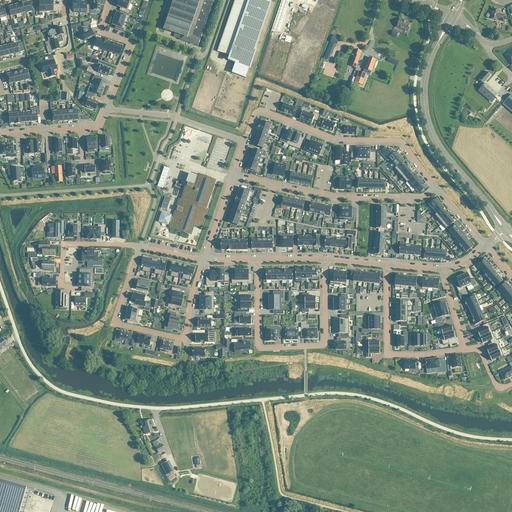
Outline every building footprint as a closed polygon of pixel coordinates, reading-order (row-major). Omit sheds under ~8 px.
[(79,12),(78,0),(77,0),(76,0),(72,0),(72,7),(69,7),(69,14),(73,14),(73,13),(79,12)] [(85,0),(78,0),(79,12),(85,12),(85,13),(89,13),(89,6),(86,7),(85,0)] [(93,6),(90,6),(90,13),(96,13),(96,10),(100,10),(99,0),(92,0),(93,5),(93,6)] [(117,1),(115,5),(116,5),(116,6),(121,8),(120,11),(122,11),(126,13),(129,4),(118,0),(118,1),(117,1)] [(198,46),(213,0),(168,0),(159,27),(163,29),(163,30),(175,33),(174,36),(179,38),(179,39),(198,46)] [(268,0),(234,0),(217,51),(229,56),(228,60),(235,63),(232,73),(245,77),(271,1),(268,0)] [(288,0),(288,4),(301,8),(303,0),(288,0)] [(46,11),(46,1),(39,1),(39,7),(36,7),(36,15),(42,15),(42,13),(46,13),(46,11)] [(46,1),(46,11),(52,11),(52,13),(56,12),(56,11),(58,11),(61,11),(61,8),(62,3),(61,3),(58,3),(59,4),(52,5),(52,1),(46,1)] [(30,2),(24,3),(26,12),(26,13),(32,11),(33,13),(35,13),(34,7),(31,8),(30,2)] [(0,6),(0,18),(6,17),(7,19),(9,19),(8,13),(5,14),(3,5),(0,6)] [(16,14),(13,5),(7,6),(10,16),(16,14)] [(268,43),(274,45),(287,7),(280,5),(268,43)] [(492,8),(491,14),(488,13),(487,14),(486,16),(487,17),(490,18),(489,18),(497,21),(497,20),(504,21),(506,15),(499,13),(500,10),(492,8)] [(114,18),(123,22),(125,18),(127,19),(129,14),(126,13),(122,11),(121,14),(116,12),(114,18)] [(122,25),(123,22),(114,18),(112,24),(117,26),(116,29),(123,31),(124,26),(122,25)] [(409,28),(408,28),(410,23),(406,22),(406,21),(403,20),(400,19),(397,26),(408,31),(409,28)] [(86,29),(86,26),(76,28),(79,35),(80,34),(83,40),(87,38),(88,39),(91,37),(91,36),(93,35),(92,33),(93,33),(91,29),(90,30),(90,29),(87,30),(86,29)] [(60,27),(54,29),(56,34),(57,39),(50,41),(52,50),(53,50),(59,48),(57,42),(63,41),(61,35),(62,34),(63,34),(61,27),(60,27)] [(48,37),(49,37),(48,38),(49,41),(45,42),(48,54),(53,52),(52,50),(50,41),(57,39),(56,34),(54,29),(47,31),(48,35),(47,35),(48,37)] [(330,42),(324,58),(328,60),(331,54),(332,55),(336,44),(337,45),(340,37),(333,35),(330,42)] [(104,50),(107,41),(102,39),(101,39),(98,48),(104,50)] [(17,43),(12,45),(14,53),(14,54),(20,53),(20,52),(24,51),(22,42),(17,43)] [(109,51),(114,53),(117,45),(115,44),(115,43),(112,42),(109,51)] [(117,45),(114,53),(119,55),(122,46),(117,45)] [(354,55),(351,62),(349,66),(356,68),(362,51),(356,49),(354,53),(354,52),(353,54),(354,55)] [(363,52),(358,63),(362,65),(367,54),(363,52)] [(375,60),(369,57),(365,69),(371,71),(375,60)] [(56,69),(53,59),(40,63),(43,73),(46,72),(48,77),(55,75),(53,70),(56,69)] [(110,71),(110,68),(100,64),(97,72),(107,76),(108,74),(109,74),(111,71),(110,71)] [(366,74),(358,71),(354,82),(362,85),(366,74)] [(486,71),(479,79),(481,81),(480,83),(483,86),(479,90),(489,99),(492,101),(495,97),(497,95),(483,83),(490,75),(490,76),(491,75),(486,71)] [(94,81),(93,84),(103,89),(106,83),(99,80),(100,77),(94,75),(92,80),(94,81)] [(103,89),(93,84),(91,88),(89,87),(86,93),(93,96),(94,92),(101,95),(101,94),(102,94),(104,90),(103,90),(103,89)] [(95,109),(98,102),(90,99),(92,96),(86,94),(85,97),(88,98),(85,105),(87,106),(86,107),(90,109),(90,107),(95,109)] [(294,110),(299,112),(300,108),(295,106),(295,107),(284,103),(281,110),(285,111),(284,112),(287,113),(287,112),(292,114),(294,110)] [(33,108),(30,108),(30,111),(31,121),(37,121),(36,115),(39,115),(39,106),(35,107),(35,108),(33,108)] [(299,119),(300,119),(311,123),(311,124),(313,119),(316,120),(319,114),(313,112),(312,115),(303,111),(299,119)] [(321,127),(332,131),(336,123),(324,119),(321,127)] [(259,125),(270,129),(272,124),(271,124),(271,123),(268,121),(268,122),(262,120),(260,125),(259,125)] [(341,124),(340,132),(344,132),(344,134),(356,135),(357,127),(345,126),(345,124),(341,124)] [(270,129),(259,125),(258,130),(268,134),(269,129),(270,129)] [(266,138),(268,134),(258,130),(258,131),(257,135),(266,138)] [(289,145),(294,132),(288,130),(286,136),(282,134),(280,141),(289,145)] [(300,135),(294,132),(289,145),(299,149),(303,140),(299,139),(300,135)] [(264,143),(266,138),(257,135),(255,140),(264,143)] [(87,137),(87,145),(88,152),(94,152),(94,149),(98,149),(97,140),(95,141),(95,136),(87,137)] [(102,144),(99,145),(100,151),(103,151),(103,148),(110,147),(110,144),(111,144),(111,139),(110,139),(109,137),(102,137),(102,144)] [(55,144),(55,149),(56,149),(56,153),(62,152),(62,154),(65,154),(65,145),(62,145),(61,145),(61,139),(55,140),(55,144)] [(76,139),(68,139),(69,145),(66,145),(67,154),(73,154),(72,149),(77,149),(76,139)] [(263,149),(264,143),(255,140),(253,145),(263,149)] [(303,150),(312,153),(317,143),(310,140),(309,144),(306,142),(303,150)] [(28,154),(34,154),(33,141),(27,142),(27,146),(23,146),(24,156),(28,156),(28,154)] [(33,141),(34,154),(41,153),(41,152),(43,152),(43,145),(40,145),(40,141),(33,141)] [(0,154),(1,155),(5,155),(5,154),(11,153),(11,157),(17,157),(16,145),(12,145),(12,143),(0,144),(0,154)] [(317,143),(312,153),(322,157),(325,150),(321,148),(323,145),(317,143)] [(363,159),(363,148),(361,148),(361,147),(357,147),(357,148),(356,148),(356,152),(351,152),(351,160),(358,161),(358,159),(363,159)] [(365,148),(363,148),(363,159),(367,159),(367,161),(375,161),(375,152),(369,152),(369,148),(368,148),(368,147),(365,147),(365,148)] [(379,152),(386,160),(394,153),(390,148),(388,150),(385,147),(379,152)] [(347,165),(348,153),(344,153),(344,148),(335,148),(335,161),(341,161),(341,165),(347,165)] [(251,154),(261,157),(262,154),(265,155),(266,151),(263,150),(262,152),(253,149),(251,154)] [(390,160),(392,162),(400,156),(396,151),(394,153),(386,160),(388,161),(390,160)] [(250,159),(259,162),(261,157),(251,154),(250,159)] [(400,156),(392,162),(396,167),(394,168),(395,169),(402,162),(404,161),(400,156)] [(108,161),(103,162),(103,164),(101,164),(101,172),(109,172),(109,168),(111,168),(110,164),(114,164),(114,158),(108,158),(108,161)] [(248,164),(257,167),(259,162),(250,159),(248,164)] [(75,176),(75,172),(76,172),(76,169),(75,169),(74,165),(71,165),(70,161),(64,161),(64,169),(65,169),(67,169),(68,177),(75,176)] [(278,175),(280,165),(275,164),(275,162),(273,161),(271,167),(274,168),(273,174),(278,175)] [(402,162),(395,169),(399,173),(406,167),(403,163),(402,162)] [(248,164),(246,169),(247,169),(247,170),(250,171),(250,170),(251,170),(250,174),(256,176),(257,172),(256,172),(257,167),(248,164)] [(286,166),(280,165),(278,175),(284,177),(285,170),(288,171),(289,165),(287,164),(286,166)] [(90,173),(90,176),(96,176),(95,165),(84,166),(85,171),(80,171),(81,177),(85,177),(85,174),(90,173)] [(38,178),(44,178),(44,169),(40,169),(39,166),(33,166),(33,170),(32,170),(33,177),(38,177),(38,178)] [(61,166),(52,167),(52,173),(55,173),(56,182),(62,181),(61,166)] [(164,166),(157,186),(163,188),(170,168),(164,166)] [(12,175),(10,175),(11,175),(11,179),(13,179),(13,181),(17,180),(21,180),(21,181),(21,176),(24,176),(24,177),(23,168),(23,169),(20,169),(20,167),(20,168),(12,168),(12,175)] [(406,167),(399,173),(402,177),(410,171),(406,167)] [(410,171),(402,177),(400,179),(402,181),(404,179),(406,182),(414,175),(410,171)] [(205,208),(215,180),(199,175),(198,177),(191,174),(188,182),(190,183),(189,186),(187,185),(182,200),(180,199),(177,207),(179,208),(178,210),(176,210),(174,218),(170,216),(162,213),(159,221),(167,224),(167,223),(171,224),(170,228),(178,231),(178,230),(181,230),(181,231),(190,235),(194,224),(201,227),(207,209),(205,208)] [(414,175),(406,182),(407,182),(411,186),(420,179),(416,174),(414,175)] [(339,189),(345,189),(346,179),(346,176),(335,176),(335,177),(335,182),(339,182),(339,189)] [(346,179),(345,189),(351,189),(351,183),(354,183),(354,177),(351,176),(351,179),(346,179)] [(420,179),(411,186),(415,191),(416,190),(419,193),(425,188),(422,185),(424,183),(420,179)] [(238,193),(248,196),(250,190),(246,189),(246,190),(240,188),(238,193)] [(248,196),(238,193),(237,198),(236,197),(236,198),(247,201),(246,201),(248,196)] [(171,198),(165,196),(161,207),(167,209),(171,198)] [(234,202),(245,206),(247,201),(236,198),(234,202)] [(432,210),(440,203),(437,198),(435,200),(434,199),(430,202),(430,203),(429,205),(433,209),(432,210)] [(245,206),(234,202),(234,203),(235,203),(233,207),(244,211),(245,206)] [(307,206),(305,211),(309,212),(314,213),(316,204),(311,202),(310,206),(307,206)] [(440,203),(432,210),(435,214),(433,216),(434,216),(444,207),(440,203)] [(345,220),(345,207),(343,207),(343,206),(339,206),(339,214),(335,214),(335,220),(345,220)] [(347,207),(345,207),(345,220),(351,220),(351,221),(356,222),(356,214),(351,214),(351,206),(347,206),(347,207)] [(244,211),(233,207),(232,212),(241,215),(243,211),(244,211)] [(434,216),(437,220),(446,213),(442,209),(444,207),(434,216)] [(239,220),(241,215),(232,212),(230,217),(239,220)] [(446,213),(437,220),(438,220),(442,224),(441,224),(441,225),(450,217),(446,213)] [(237,226),(239,220),(230,217),(228,222),(237,226)] [(454,222),(450,217),(441,225),(445,229),(454,222)] [(57,224),(50,224),(50,228),(49,233),(50,233),(50,238),(59,238),(60,238),(60,229),(64,229),(64,220),(64,221),(57,221),(57,224)] [(77,235),(77,231),(80,231),(81,222),(77,222),(77,224),(70,224),(70,231),(68,231),(67,237),(74,237),(74,235),(77,235)] [(448,230),(452,235),(459,229),(456,224),(448,230)] [(90,239),(93,239),(93,228),(88,227),(89,225),(82,225),(82,232),(86,232),(86,239),(90,239)] [(93,228),(93,239),(96,239),(100,239),(100,233),(104,233),(104,225),(98,225),(98,228),(93,228)] [(452,235),(456,239),(463,233),(459,229),(452,235)] [(463,233),(456,239),(459,243),(458,244),(467,237),(463,233)] [(287,247),(287,234),(278,234),(278,241),(281,241),(281,247),(286,247),(287,247)] [(295,234),(287,234),(287,247),(292,247),(292,241),(295,240),(295,234)] [(351,239),(346,239),(345,249),(351,250),(351,243),(354,243),(355,236),(352,236),(351,239)] [(458,244),(462,248),(469,242),(466,238),(467,237),(458,244)] [(272,239),(267,239),(267,249),(273,249),(273,245),(276,245),(276,238),(272,238),(272,239)] [(247,240),(242,240),(242,250),(247,250),(247,246),(250,246),(250,239),(247,239),(247,240)] [(39,250),(42,250),(42,255),(55,255),(55,246),(49,246),(49,242),(39,242),(39,247),(39,250)] [(404,255),(405,242),(400,242),(400,245),(397,244),(396,244),(396,246),(396,248),(396,251),(399,252),(399,254),(404,255)] [(469,242),(462,248),(465,253),(473,246),(469,242)] [(82,259),(82,261),(85,261),(93,261),(93,266),(102,266),(102,261),(98,261),(98,254),(94,254),(94,250),(87,250),(87,252),(86,252),(85,252),(82,252),(82,259)] [(142,271),(146,272),(149,258),(143,257),(141,266),(143,267),(142,271)] [(45,262),(45,258),(38,258),(36,258),(30,258),(32,262),(36,262),(36,270),(37,270),(39,270),(40,268),(43,268),(43,269),(46,269),(46,271),(50,271),(50,269),(53,269),(53,265),(54,265),(54,262),(45,262)] [(153,269),(155,260),(149,258),(147,267),(146,272),(150,273),(150,268),(153,269)] [(478,265),(481,269),(489,263),(485,258),(478,265)] [(167,262),(161,261),(159,270),(158,274),(161,275),(162,271),(165,271),(167,262)] [(170,276),(174,277),(177,263),(171,262),(169,271),(171,272),(170,276)] [(181,274),(183,265),(177,263),(174,277),(178,278),(178,273),(181,274)] [(489,263),(481,269),(485,273),(484,274),(492,267),(489,263)] [(187,275),(189,266),(183,265),(181,274),(180,278),(183,279),(184,274),(187,275)] [(195,267),(189,266),(187,275),(186,279),(189,280),(190,276),(193,276),(195,267)] [(492,267),(484,274),(487,278),(495,272),(491,268),(492,267)] [(78,280),(92,280),(93,269),(86,269),(86,274),(78,273),(78,274),(77,274),(77,277),(78,277),(78,280)] [(216,270),(216,271),(217,282),(217,283),(224,283),(224,285),(228,285),(228,274),(224,274),(224,270),(222,270),(222,269),(218,269),(218,270),(216,270)] [(235,282),(242,282),(241,270),(241,269),(236,269),(236,270),(235,270),(235,275),(232,275),(232,283),(235,283),(235,282)] [(241,270),(242,282),(248,282),(248,283),(252,283),(252,275),(248,275),(248,270),(247,270),(247,269),(242,269),(242,270),(241,270)] [(217,282),(216,271),(210,271),(210,275),(209,276),(206,276),(206,285),(213,285),(213,282),(217,282)] [(339,285),(340,272),(334,271),(333,279),(330,278),(330,285),(333,285),(339,285)] [(347,272),(340,272),(339,285),(340,284),(345,284),(345,286),(348,286),(349,280),(346,280),(347,272)] [(350,277),(349,283),(353,283),(353,282),(358,282),(359,272),(354,272),(353,277),(350,277)] [(495,272),(487,278),(491,282),(498,276),(495,272)] [(467,273),(461,275),(466,287),(472,284),(472,286),(476,284),(473,279),(470,280),(467,273)] [(466,287),(461,275),(455,278),(459,285),(456,286),(458,292),(464,290),(463,288),(466,287)] [(52,287),(52,286),(55,286),(55,281),(54,281),(54,277),(52,277),(52,276),(50,276),(50,277),(42,277),(42,281),(43,281),(43,286),(49,286),(49,287),(52,287)] [(498,276),(491,282),(495,287),(502,280),(498,276)] [(411,277),(410,287),(415,287),(415,289),(419,289),(419,283),(416,282),(417,277),(411,277)] [(419,289),(427,290),(427,288),(428,278),(423,278),(422,283),(419,283),(419,289)] [(149,283),(149,281),(143,279),(142,282),(139,281),(137,289),(147,291),(149,284),(149,283)] [(92,281),(92,280),(78,280),(78,282),(77,282),(77,285),(78,285),(78,287),(81,287),(81,291),(89,291),(89,287),(90,287),(90,281),(92,281)] [(498,289),(502,293),(509,287),(505,282),(498,289)] [(171,297),(182,300),(184,294),(178,292),(179,289),(172,287),(171,291),(172,291),(171,297)] [(511,290),(509,287),(502,293),(505,297),(511,291),(511,290)] [(268,303),(281,303),(281,299),(283,299),(283,291),(274,291),(274,296),(268,296),(268,303)] [(64,295),(64,292),(56,292),(55,305),(60,306),(60,307),(68,307),(68,295),(64,295)] [(200,303),(213,303),(213,292),(206,292),(206,297),(200,297),(200,303)] [(238,292),(238,302),(251,302),(251,296),(247,296),(247,292),(238,292)] [(471,298),(464,301),(466,306),(478,300),(476,295),(478,294),(477,292),(470,295),(471,298)] [(133,294),(133,295),(132,294),(131,298),(132,299),(132,300),(136,300),(135,305),(145,307),(146,302),(144,302),(145,296),(142,295),(142,294),(137,293),(137,294),(133,294)] [(302,293),(302,297),(304,297),(304,302),(303,303),(316,303),(316,296),(308,296),(308,293),(302,293)] [(334,304),(346,304),(346,299),(347,298),(347,295),(341,295),(341,298),(334,298),(334,304)] [(86,297),(75,297),(75,306),(86,306),(86,297)] [(181,306),(182,300),(171,297),(169,304),(168,303),(168,307),(175,309),(175,305),(181,306)] [(478,300),(466,306),(467,306),(469,310),(480,305),(478,301),(479,301),(478,300)] [(251,302),(238,302),(239,308),(238,308),(238,312),(247,312),(247,309),(251,309),(251,307),(252,307),(252,303),(251,303),(251,302)] [(433,312),(446,309),(444,303),(438,305),(437,302),(431,304),(432,307),(433,306),(435,312),(433,312)] [(213,314),(213,303),(200,303),(200,310),(204,310),(204,314),(213,314)] [(281,310),(281,303),(268,303),(268,310),(274,310),(274,314),(283,314),(283,310),(281,310)] [(302,309),(302,312),(308,312),(308,309),(316,309),(316,308),(316,304),(316,303),(303,303),(303,309),(302,309)] [(346,310),(346,304),(334,304),(334,305),(334,311),(341,311),(341,314),(347,314),(347,310),(346,310)] [(128,307),(126,313),(138,316),(139,309),(137,309),(138,306),(132,305),(131,308),(128,307)] [(472,315),(481,311),(478,306),(480,305),(469,310),(472,315)] [(446,309),(433,312),(436,323),(442,321),(441,317),(448,315),(446,309)] [(169,317),(168,320),(179,323),(180,316),(174,315),(175,312),(168,311),(167,316),(169,317)] [(481,311),(472,315),(473,319),(472,320),(484,315),(482,315),(481,311)] [(138,316),(126,313),(125,320),(128,321),(128,323),(134,325),(134,322),(136,322),(138,316)] [(251,323),(251,316),(246,316),(246,313),(236,313),(236,318),(239,318),(239,324),(246,323),(246,324),(250,324),(250,323),(251,323)] [(366,323),(380,323),(379,317),(373,317),(373,314),(366,314),(366,323)] [(334,319),(334,326),(348,326),(348,315),(340,315),(340,319),(334,319)] [(486,320),(484,315),(472,320),(474,325),(483,321),(486,320)] [(395,316),(395,322),(401,322),(401,325),(407,325),(407,316),(395,316)] [(198,327),(211,327),(211,318),(198,319),(198,327)] [(179,323),(168,320),(167,324),(165,324),(164,329),(171,331),(171,328),(178,329),(179,323)] [(305,337),(305,339),(317,339),(317,338),(318,338),(318,334),(317,334),(317,329),(315,329),(309,329),(309,325),(305,325),(305,322),(301,322),(301,323),(301,330),(305,330),(305,337)] [(380,324),(380,323),(366,323),(369,323),(369,329),(361,329),(362,333),(373,332),(373,330),(380,329),(380,324)] [(477,331),(480,337),(492,332),(488,323),(482,325),(484,329),(477,331)] [(440,335),(453,331),(451,325),(444,327),(443,324),(437,326),(438,329),(440,329),(441,334),(440,335)] [(239,329),(239,336),(251,336),(251,329),(243,329),(243,326),(235,326),(235,329),(239,329)] [(334,333),(334,334),(340,334),(340,337),(348,337),(348,326),(334,326),(334,333)] [(281,338),(281,327),(267,327),(267,332),(266,332),(266,336),(267,336),(267,341),(275,341),(275,338),(281,338)] [(296,331),(296,327),(290,327),(290,331),(285,331),(285,340),(297,340),(297,331),(296,331)] [(116,337),(115,340),(121,342),(121,340),(129,342),(128,346),(133,347),(135,339),(130,338),(131,333),(132,333),(131,333),(119,330),(119,331),(117,337),(116,337)] [(195,342),(196,342),(196,343),(200,343),(200,342),(208,342),(208,338),(214,338),(214,331),(208,331),(208,334),(195,334),(195,342)] [(453,331),(440,335),(443,345),(449,343),(448,339),(455,337),(454,337),(455,336),(454,332),(453,332),(453,331)] [(397,347),(404,347),(404,341),(407,341),(407,332),(403,332),(403,335),(397,335),(397,347)] [(492,332),(480,337),(480,338),(479,339),(481,343),(482,342),(482,343),(490,340),(491,343),(498,340),(497,340),(495,337),(494,337),(492,332)] [(429,333),(420,334),(420,346),(426,346),(426,340),(430,340),(429,333)] [(420,346),(420,334),(410,334),(410,342),(414,342),(414,346),(420,346)] [(139,335),(137,343),(147,345),(146,348),(152,350),(154,342),(150,342),(151,338),(147,337),(147,336),(143,335),(143,336),(139,335)] [(366,337),(366,347),(379,347),(379,346),(380,346),(380,342),(379,342),(379,341),(372,341),(372,337),(366,337)] [(335,350),(347,349),(347,342),(349,342),(349,338),(341,338),(341,342),(334,342),(334,347),(335,347),(335,350)] [(172,351),(173,343),(161,340),(159,348),(161,349),(160,351),(164,352),(165,349),(172,351)] [(488,354),(489,355),(501,349),(498,344),(500,343),(498,340),(491,343),(492,346),(489,348),(486,349),(486,350),(487,354),(488,354)] [(249,342),(235,344),(236,352),(245,351),(245,350),(250,349),(249,342)] [(366,347),(366,357),(372,357),(372,354),(379,354),(379,347),(366,347)] [(192,356),(205,356),(205,348),(192,348),(192,356)] [(501,349),(489,355),(491,361),(498,358),(499,361),(505,358),(501,349)] [(459,356),(452,357),(452,363),(449,363),(450,370),(461,368),(460,365),(462,365),(461,361),(460,361),(459,356)] [(426,364),(427,369),(438,368),(439,373),(446,372),(445,362),(439,363),(438,359),(426,361),(426,363),(426,364)] [(415,360),(404,360),(404,361),(403,361),(403,364),(404,364),(404,369),(415,369),(415,371),(418,371),(418,366),(415,366),(415,360)] [(511,362),(509,363),(511,367),(500,372),(504,380),(511,375),(511,362)] [(145,434),(153,432),(152,426),(154,426),(152,419),(144,421),(146,427),(143,427),(145,434)] [(157,440),(152,442),(155,447),(158,453),(165,450),(162,444),(159,445),(157,440)] [(161,465),(166,475),(173,472),(168,461),(161,465)] [(19,511),(27,487),(0,479),(0,511),(19,511)]
